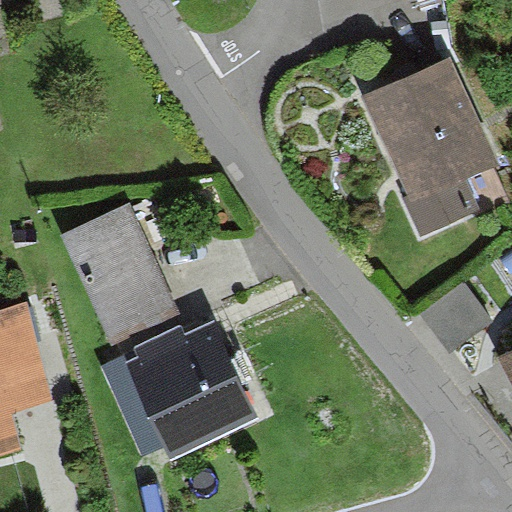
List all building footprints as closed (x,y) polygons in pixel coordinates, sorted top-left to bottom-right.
[(393,191),(421,241),(483,210),(466,177),(497,161),(445,59),(359,102),(400,184),(393,191)] [(116,347),(183,317),(131,203),(64,234),(116,347)] [(494,322),(464,282),(419,316),(449,356),(494,322)] [(12,413),(52,402),(27,306),(0,312),(0,454),(22,449),(12,413)] [(172,458),(258,418),(214,323),(186,335),(182,326),(134,348),(138,358),(128,363),(124,354),(100,364),(143,458),(167,447),(172,458)] [(511,352),(503,357),(511,374),(511,352)]
